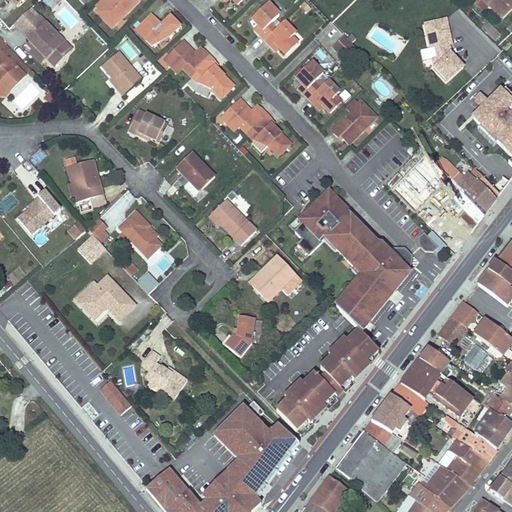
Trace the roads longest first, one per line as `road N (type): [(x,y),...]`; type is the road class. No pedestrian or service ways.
road 1 (residential): [(454,282),(341,174),(313,133),(182,0)]
road 2 (primary): [(277,511),(454,282)]
road 3 (residential): [(0,123),(87,122),(200,245)]
road 4 (secondary): [(149,511),(0,333)]
